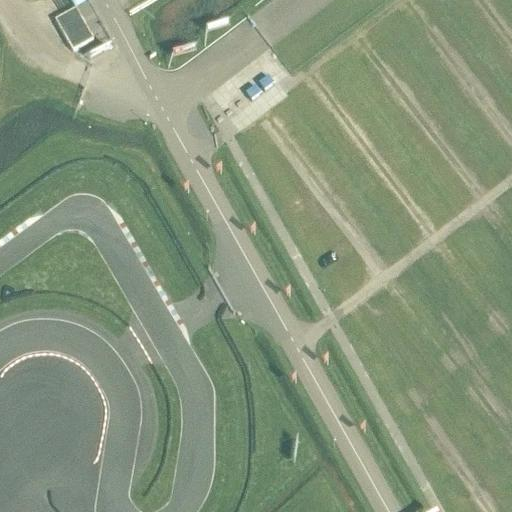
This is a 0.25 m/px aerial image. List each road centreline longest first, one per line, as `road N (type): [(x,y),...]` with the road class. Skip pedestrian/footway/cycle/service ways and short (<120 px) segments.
road 1 (unknown): [(0,357),(30,343),(63,346),(95,363),(112,405),(104,511)]
road 2 (unknown): [(0,258),(59,226),(103,239),(142,276),(165,332)]
road 3 (unknown): [(190,511),(198,487),(192,396),(165,332)]
